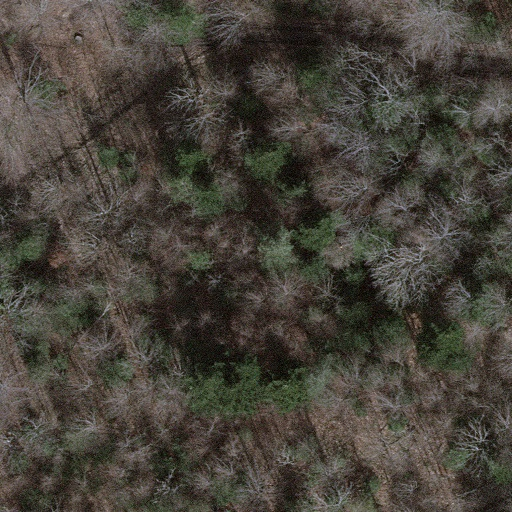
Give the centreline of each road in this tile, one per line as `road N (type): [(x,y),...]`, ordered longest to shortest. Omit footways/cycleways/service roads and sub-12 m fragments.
road 1 (track): [(411,50),(281,39),(197,50),(125,78),(0,163)]
road 2 (track): [(398,0),(411,50),(511,50)]
